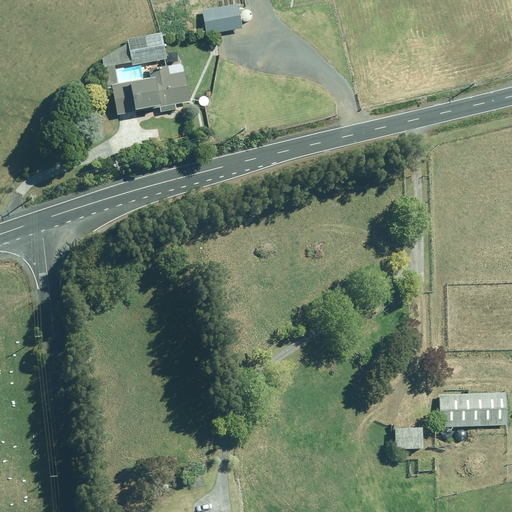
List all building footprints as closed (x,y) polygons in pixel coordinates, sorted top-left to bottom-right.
[(164,0),(155,0),(158,11),(166,9),(164,0)] [(238,5),(201,12),(205,37),(242,30),(238,5)] [(176,105),(189,102),(182,64),(143,71),(144,79),(119,84),(116,70),(167,60),(161,33),(131,38),(101,60),(108,99),(113,98),(116,116),(159,108),(160,114),(177,111),(176,105)] [(209,96),(198,97),(199,108),(210,107),(209,96)] [(506,394),(438,395),(439,428),(507,427),(506,394)] [(422,427),(394,428),(394,449),(422,449),(422,427)]
